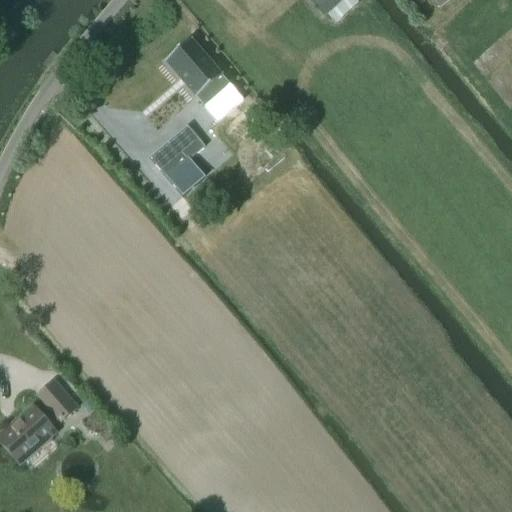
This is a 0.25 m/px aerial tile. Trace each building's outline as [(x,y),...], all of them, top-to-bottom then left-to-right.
[(369,0),(321,0),(316,5),(335,28),(369,0)] [(190,41),(165,63),(204,108),(229,87),(190,41)] [(187,128),(149,160),(165,179),(184,163),(203,147),(187,128)] [(184,163),(165,179),(182,199),(201,183),(184,163)] [(61,422),(76,408),(53,383),(38,396),(47,406),(38,414),(32,408),(0,436),(0,443),(19,465),(55,433),(50,428),(59,420),(61,422)]
